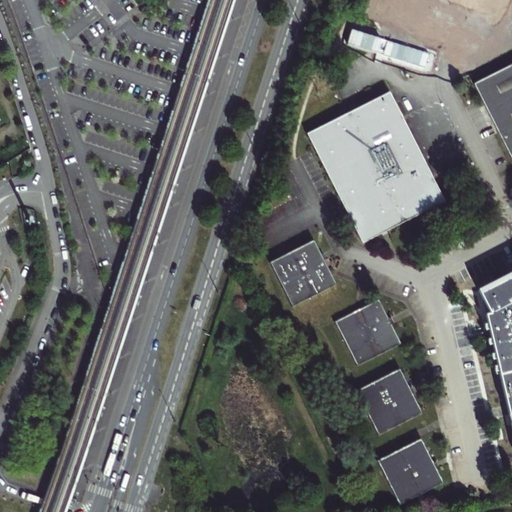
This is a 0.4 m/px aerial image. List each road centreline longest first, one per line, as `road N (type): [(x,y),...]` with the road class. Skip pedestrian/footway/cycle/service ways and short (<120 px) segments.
road 1 (primary): [(131,511),(298,0)]
road 2 (unclassified): [(0,436),(64,269),(0,31)]
road 3 (primary): [(265,0),(153,342)]
road 4 (primary): [(153,342),(96,511)]
road 5 (secondary): [(153,342),(114,511)]
